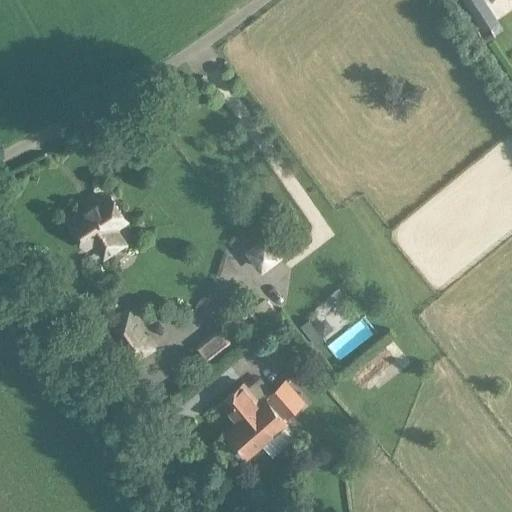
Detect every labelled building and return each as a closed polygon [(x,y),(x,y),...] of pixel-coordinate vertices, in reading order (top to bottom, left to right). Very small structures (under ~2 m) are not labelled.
[(463,0),(484,31),(498,21),(484,0),(463,0)] [(107,195),(105,191),(89,202),(92,206),(74,217),(92,244),(100,239),(110,253),(130,240),(120,225),(132,217),(114,190),(107,195)] [(262,272),(284,255),(267,233),(245,250),(262,272)] [(354,304),(358,293),(345,288),(340,298),(354,304)] [(220,313),(251,329),(262,320),(247,300),(231,292),(220,313)] [(115,357),(131,348),(139,359),(160,345),(135,307),(113,321),(119,330),(104,339),(115,357)] [(220,326),(194,346),(206,362),(232,341),(220,326)] [(393,333),(370,355),(385,370),(408,348),(393,333)] [(306,402),(286,378),(267,394),(269,396),(286,416),(287,418),(306,402)] [(244,383),(220,402),(237,422),(226,431),(237,444),(237,445),(240,448),(247,456),(287,424),(283,419),(286,416),(269,396),(266,398),(259,403),(257,401),(258,400),(244,383)]
